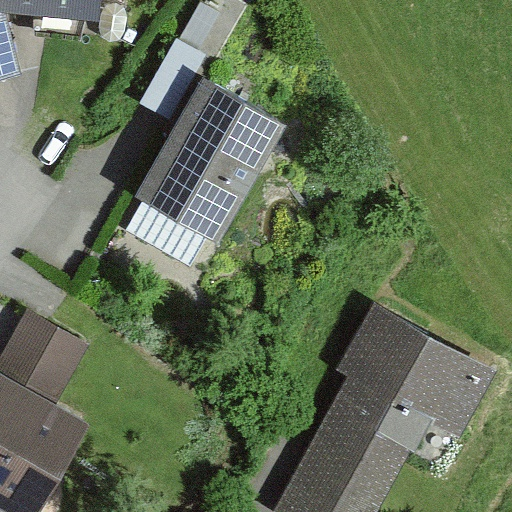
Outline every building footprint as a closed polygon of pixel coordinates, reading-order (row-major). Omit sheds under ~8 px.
[(0,49),(0,0),(86,8),(86,0),(0,0),(0,70),(5,69),(0,49)] [(137,99),(160,112),(194,53),(171,40),(137,99)] [(204,228),(206,230),(270,117),(202,79),(168,138),(138,191),(139,192),(119,227),(184,264),(204,228)] [(425,413),(446,424),(476,370),(418,339),(421,333),(373,307),(346,355),(362,364),(325,432),(330,435),(321,452),(287,511),(357,511),(398,438),(408,444),(425,413)] [(0,497),(21,509),(73,418),(42,400),(0,376),(0,497)]
